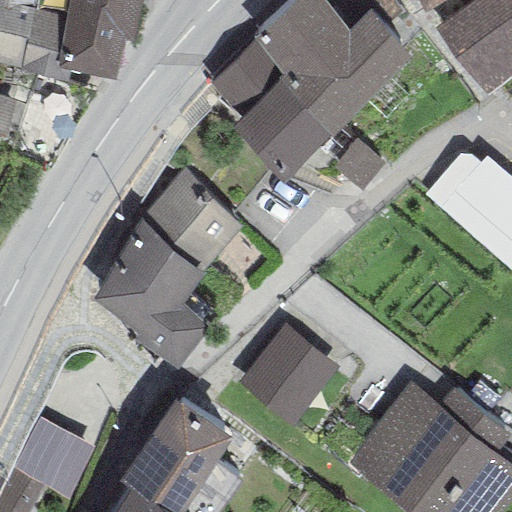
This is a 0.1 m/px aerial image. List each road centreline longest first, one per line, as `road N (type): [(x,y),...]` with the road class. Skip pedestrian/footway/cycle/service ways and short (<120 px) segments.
road 1 (residential): [(156,377),(185,364),(426,151),(474,127),(511,132)]
road 2 (tertiary): [(210,0),(87,168),(0,323)]
road 3 (residential): [(0,457),(64,337),(96,334),(156,377)]
